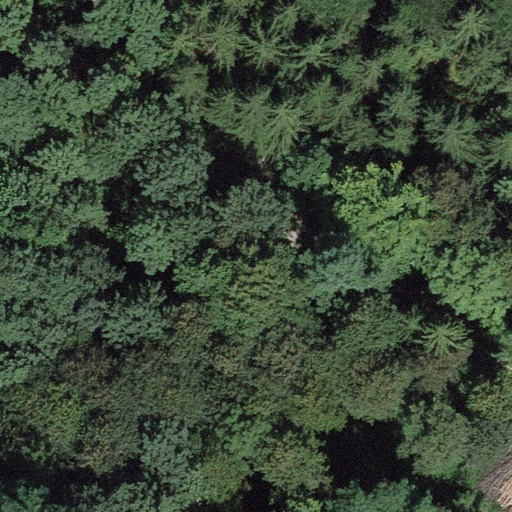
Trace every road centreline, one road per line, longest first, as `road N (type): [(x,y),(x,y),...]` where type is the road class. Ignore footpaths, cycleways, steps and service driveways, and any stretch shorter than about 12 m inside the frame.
road 1 (track): [(9,0),(511,380)]
road 2 (track): [(511,196),(248,177)]
